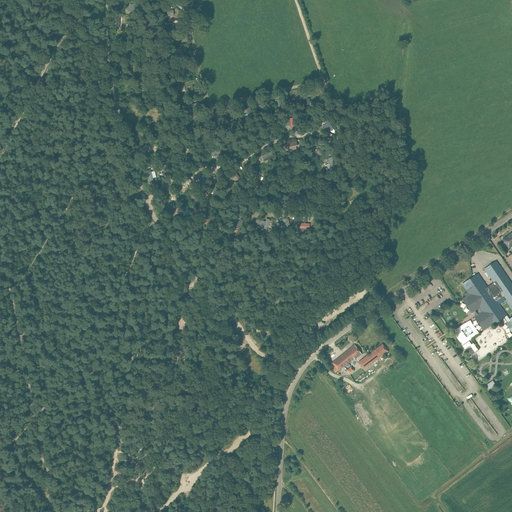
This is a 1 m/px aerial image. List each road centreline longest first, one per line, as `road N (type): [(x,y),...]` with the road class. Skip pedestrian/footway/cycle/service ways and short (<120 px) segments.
road 1 (unclassified): [(277,511),(284,412),(307,361),(511,214)]
road 2 (track): [(105,0),(111,81),(142,188)]
road 3 (track): [(0,153),(84,0)]
road 4 (track): [(197,279),(254,349),(302,369)]
